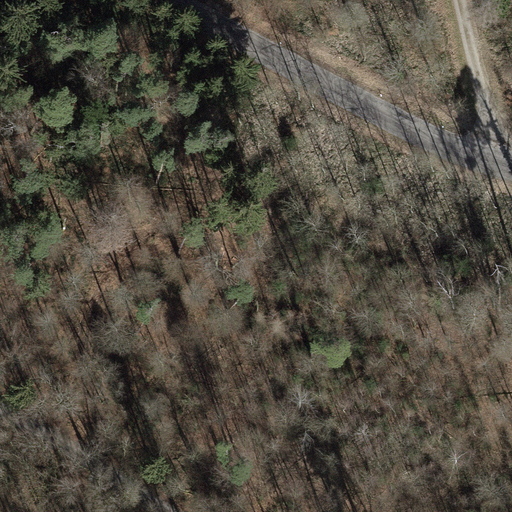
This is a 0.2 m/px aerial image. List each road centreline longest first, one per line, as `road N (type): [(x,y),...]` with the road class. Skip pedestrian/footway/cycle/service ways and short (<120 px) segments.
road 1 (tertiary): [(511,158),(378,108),(179,0)]
road 2 (track): [(178,511),(0,404)]
road 3 (track): [(502,156),(462,0)]
